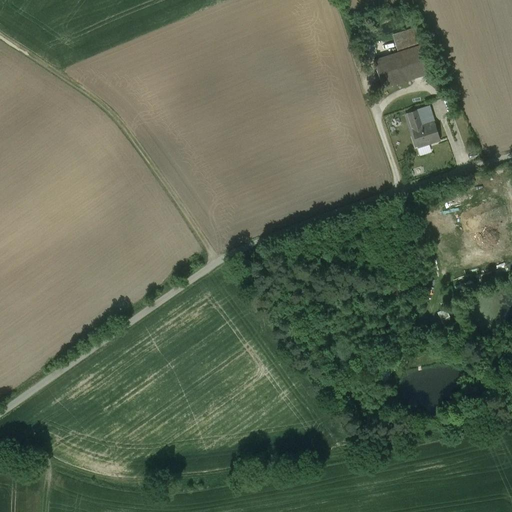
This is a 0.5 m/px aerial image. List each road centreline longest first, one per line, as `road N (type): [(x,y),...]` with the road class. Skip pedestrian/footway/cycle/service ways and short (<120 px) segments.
road 1 (unclassified): [(0,414),(221,258),(511,156)]
road 2 (track): [(0,450),(111,480),(148,481),(226,472),(501,407)]
road 3 (track): [(216,262),(118,117),(0,33)]
